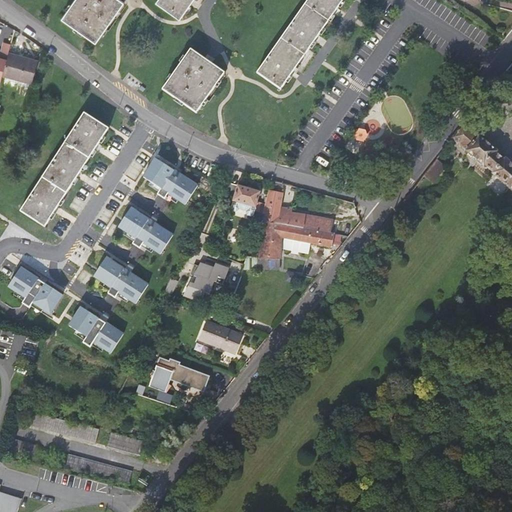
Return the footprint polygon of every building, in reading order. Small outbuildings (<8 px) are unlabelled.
[(120,0),(75,0),(62,19),(96,43),(124,2),(120,0)] [(157,0),(156,2),(180,19),(192,0),(157,0)] [(281,89),(343,0),(308,0),(257,73),(281,89)] [(191,49),(163,89),(196,113),(224,73),(191,49)] [(3,75),(32,84),(38,61),(25,57),(25,59),(8,55),(3,75)] [(108,129),(84,113),(21,211),(45,227),(108,129)] [(492,174),(511,191),(511,164),(505,158),(504,160),(501,157),(496,152),(497,151),(464,123),(452,138),(484,166),(485,165),(493,172),(492,174)] [(359,132),(355,137),(356,143),(362,144),(368,139),(366,133),(359,132)] [(199,186),(156,158),(143,178),(161,189),(158,194),(164,198),(168,193),(187,205),(199,186)] [(445,166),(436,158),(423,174),(433,182),(445,166)] [(278,198),(282,183),(271,180),(267,196),(278,198)] [(260,192),(229,183),(224,198),(233,201),(231,208),(233,211),(236,212),(239,210),(239,209),(246,211),(246,212),(247,215),(250,216),(253,215),(254,211),(255,207),(257,202),(260,192)] [(265,204),(257,202),(255,207),(254,211),(263,214),(263,213),(265,206),(265,204)] [(174,231),(130,203),(117,223),(135,235),(132,239),(139,243),(142,238),(161,250),(174,231)] [(273,207),(265,206),(263,213),(262,223),(328,233),(331,222),(306,217),(305,218),(288,215),(287,215),(287,212),(288,209),(273,207)] [(389,217),(380,229),(393,239),(403,227),(389,217)] [(332,247),(335,234),(328,233),(262,223),(260,257),(257,258),(257,269),(279,269),(280,259),(281,238),(286,239),(284,246),(290,247),(291,250),(299,252),(302,250),(309,251),(311,244),(331,248),(332,247)] [(149,281),(105,252),(92,272),(110,284),(107,289),(114,293),(117,288),(136,300),(149,281)] [(257,269),(257,258),(247,257),(243,269),(257,269)] [(64,291),(21,263),(8,282),(26,294),(23,299),(30,303),(33,298),(52,310),(64,291)] [(223,285),(228,270),(215,265),(214,270),(200,265),(199,267),(194,265),(191,275),(197,278),(195,285),(191,283),(184,296),(201,303),(205,293),(209,295),(214,282),(223,285)] [(124,332),(80,304),(68,324),(86,336),(83,340),(89,345),(93,340),(112,352),(124,332)] [(207,322),(200,340),(238,355),(242,344),(239,343),(242,336),(207,322)] [(187,389),(188,385),(197,389),(202,375),(179,366),(181,362),(170,358),(169,361),(160,357),(154,371),(153,371),(151,375),(153,376),(149,386),(161,390),(161,389),(162,390),(166,393),(171,385),(169,384),(171,379),(177,381),(178,382),(177,385),(177,386),(177,387),(180,389),(182,390),(183,391),(184,391),(185,391),(186,390),(187,389)] [(95,442),(99,429),(29,409),(25,422),(95,442)] [(107,446),(140,455),(144,442),(111,433),(107,446)] [(34,459),(37,446),(11,439),(7,451),(34,459)] [(153,450),(148,456),(155,461),(160,456),(153,450)] [(132,472),(69,455),(65,467),(129,484),(132,472)]
